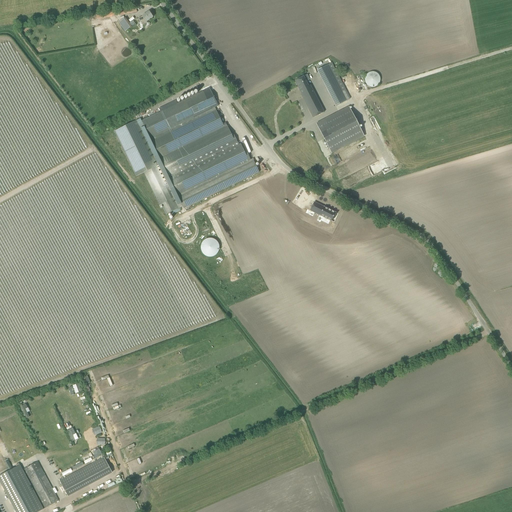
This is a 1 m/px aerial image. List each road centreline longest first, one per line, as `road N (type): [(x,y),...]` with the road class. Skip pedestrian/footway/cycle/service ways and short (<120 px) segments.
road 1 (unclassified): [(511,368),(425,242),(283,167),(161,0)]
road 2 (track): [(78,511),(182,459),(488,333)]
